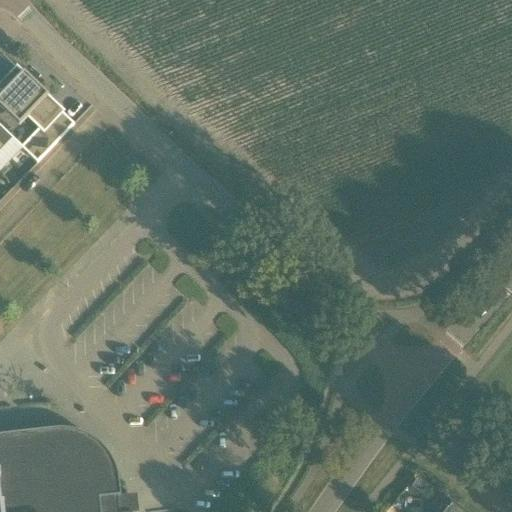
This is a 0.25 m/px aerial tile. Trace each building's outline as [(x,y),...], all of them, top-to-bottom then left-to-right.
[(2,96),(0,98),(0,109),(19,128),(27,120),(27,119),(39,130),(38,131),(21,149),(37,164),(74,126),(63,116),(46,100),(48,98),(23,74),(23,75),(20,71),(12,80),(9,78),(0,87),(0,93),(3,96),(2,96)] [(0,173),(22,151),(21,149),(0,129),(0,173)] [(212,265),(220,272),(223,275),(230,267),(219,257),(212,265)] [(0,511),(118,511),(118,506),(117,498),(121,498),(119,482),(115,483),(113,473),(109,464),(104,456),(98,449),(91,443),(82,439),(73,436),(64,434),(54,435),(54,431),(0,436),(0,511)] [(404,494),(402,508),(420,510),(422,496),(404,494)] [(463,511),(445,498),(434,511),(463,511)]
